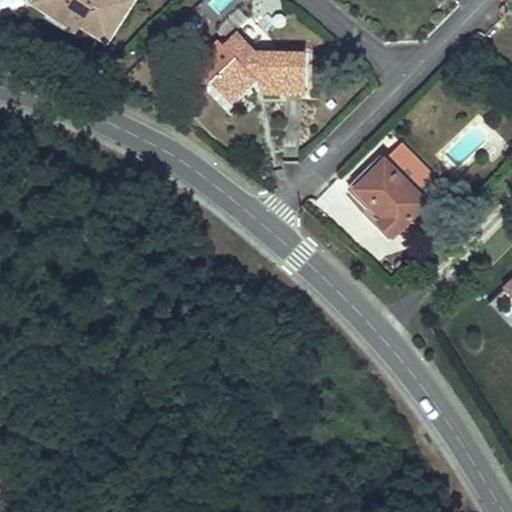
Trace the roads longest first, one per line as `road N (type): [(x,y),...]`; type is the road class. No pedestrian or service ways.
road 1 (tertiary): [(266,229),(335,284),(414,375),(503,511)]
road 2 (tertiary): [(0,85),(147,138),(266,229)]
road 3 (residential): [(408,71),(266,229)]
road 4 (residential): [(310,0),(408,71)]
